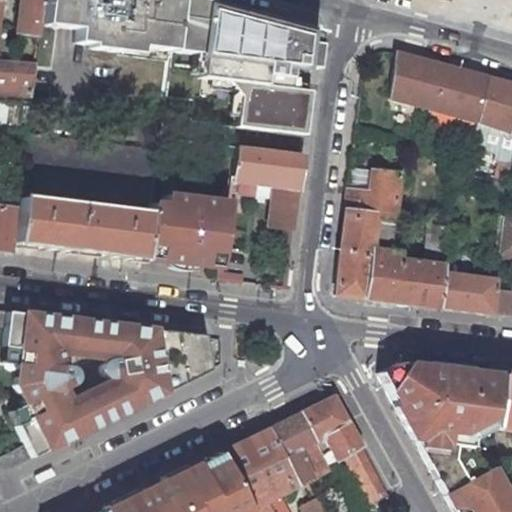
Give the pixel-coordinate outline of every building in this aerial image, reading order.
[(30,94),(34,61),(28,61),(27,66),(10,64),(9,73),(0,71),(0,0),(18,0),(14,32),(37,35),(39,21),(41,0),(0,0),(0,98),(29,101),(30,94)] [(41,0),(39,21),(73,26),(72,40),(88,41),(88,45),(117,49),(118,41),(169,48),(174,0),(41,0)] [(234,127),(303,135),(308,91),(284,88),(286,67),(311,70),(316,33),(192,0),(174,0),(169,48),(169,51),(196,55),(195,77),(225,81),(238,97),(234,127)] [(389,100),(476,122),(480,104),(486,78),(459,71),(440,66),(394,54),(389,100)] [(511,143),(511,85),(486,78),(480,104),(476,122),(481,124),(475,148),(493,155),(491,161),(496,163),(506,165),(511,143)] [(5,129),(25,132),(29,101),(0,98),(0,126),(6,127),(5,129)] [(24,135),(21,162),(153,178),(154,172),(156,151),(46,137),(24,135)] [(300,155),(234,148),(231,177),(277,183),(275,196),(271,227),(291,230),(300,155)] [(496,163),(492,182),(501,184),(506,165),(496,163)] [(370,197),(345,193),(333,296),(362,299),(374,218),(391,221),(393,221),(397,176),(372,173),(372,176),(370,197)] [(372,176),(348,173),(345,193),(370,197),(372,176)] [(228,190),(275,196),(277,183),(231,177),(228,190)] [(168,263),(182,262),(192,266),(217,269),(219,251),(220,248),(226,204),(163,196),(161,206),(149,204),(147,215),(142,260),(168,263)] [(0,207),(0,252),(10,253),(11,243),(16,199),(3,197),(2,208),(0,207)] [(147,215),(16,199),(11,243),(142,260),(147,215)] [(511,218),(499,217),(496,258),(511,259),(511,218)] [(374,218),(362,299),(437,308),(441,274),(441,265),(420,263),(400,261),(401,253),(388,252),(391,221),(374,218)] [(494,280),(441,274),(437,308),(491,315),(492,313),(493,293),(494,280)] [(492,313),(511,315),(511,295),(493,293),(492,313)] [(110,418),(121,413),(128,409),(205,372),(199,339),(0,312),(0,326),(1,327),(0,334),(0,347),(16,350),(14,364),(11,385),(22,407),(28,420),(14,426),(23,446),(14,450),(18,463),(107,420),(110,418)] [(410,436),(451,511),(511,511),(511,455),(501,461),(482,471),(473,455),(474,447),(469,446),(470,440),(465,432),(473,428),(488,429),(490,418),(496,376),(396,363),(375,374),(392,405),(396,412),(405,415),(415,433),(410,436)] [(511,377),(496,376),(490,418),(488,429),(506,431),(511,431),(511,377)] [(334,460),(358,446),(331,397),(298,413),(314,441),(322,437),(334,460)] [(396,412),(410,436),(415,433),(405,415),(396,412)] [(272,511),(266,500),(305,481),(313,477),(298,450),(307,445),(314,441),(298,413),(217,453),(247,511),(272,511)] [(470,440),(488,429),(473,428),(465,432),(470,440)] [(314,459),(307,445),(298,450),(313,477),(305,481),(306,483),(326,473),(318,457),(314,459)] [(368,500),(383,492),(361,451),(346,460),(368,500)] [(247,511),(217,453),(147,487),(97,511),(247,511)] [(299,506),(302,511),(321,511),(314,498),(299,506)]
